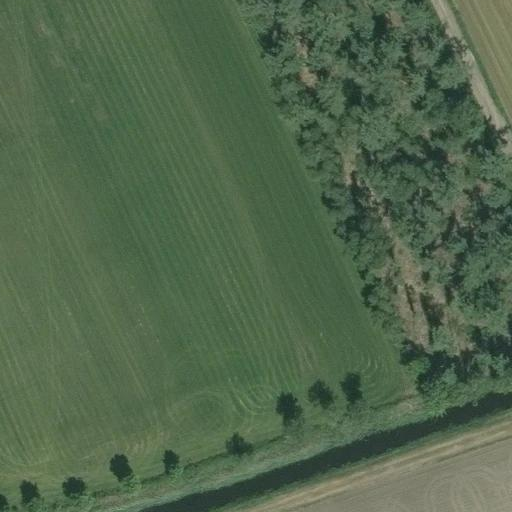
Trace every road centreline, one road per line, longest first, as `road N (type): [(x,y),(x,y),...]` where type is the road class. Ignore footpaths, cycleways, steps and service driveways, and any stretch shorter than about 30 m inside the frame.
road 1 (track): [(250,511),(511,425)]
road 2 (track): [(436,0),(511,158)]
